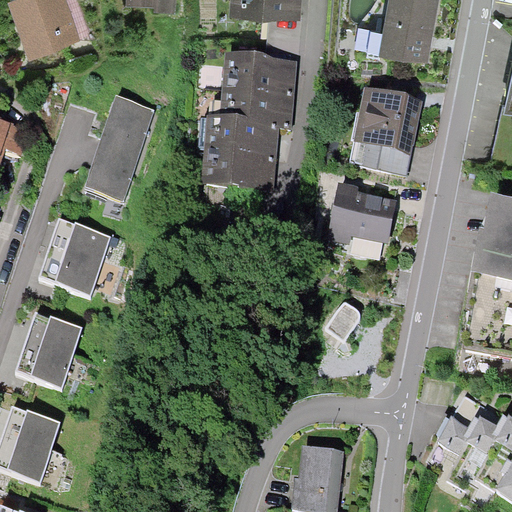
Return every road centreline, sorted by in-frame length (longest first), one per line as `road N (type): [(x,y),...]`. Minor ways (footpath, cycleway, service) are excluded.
road 1 (residential): [(483,0),(400,418)]
road 2 (residential): [(0,344),(76,114)]
road 3 (residential): [(400,418),(316,406),(293,416),(269,449),(245,511)]
road 4 (residential): [(314,0),(297,197)]
